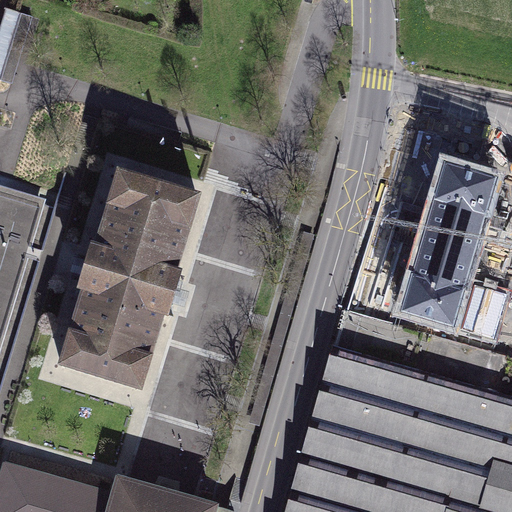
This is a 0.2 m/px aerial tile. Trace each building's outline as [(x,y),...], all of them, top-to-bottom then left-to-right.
[(495,184),(444,169),(403,316),(454,331),(495,184)] [(206,200),(119,176),(63,376),(150,400),(206,200)] [(0,385),(55,208),(3,192),(0,200),(0,385)] [(511,511),(511,399),(346,350),(335,347),(288,511),(511,511)] [(115,479),(111,493),(7,468),(0,498),(0,511),(219,511),(222,505),(115,479)]
